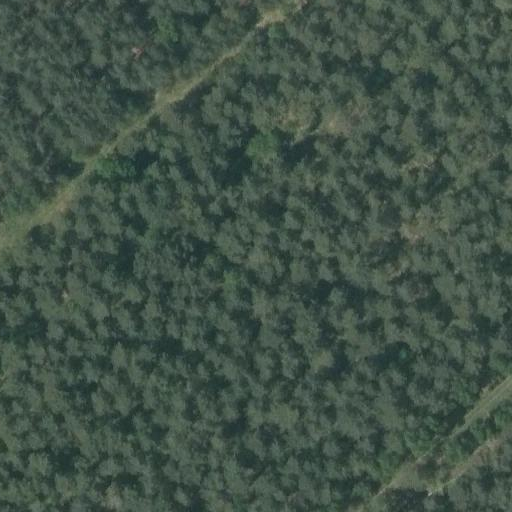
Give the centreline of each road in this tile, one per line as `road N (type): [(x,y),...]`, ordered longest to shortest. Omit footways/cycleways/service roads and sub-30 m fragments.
road 1 (track): [(0,246),(294,0)]
road 2 (track): [(511,380),(356,511)]
